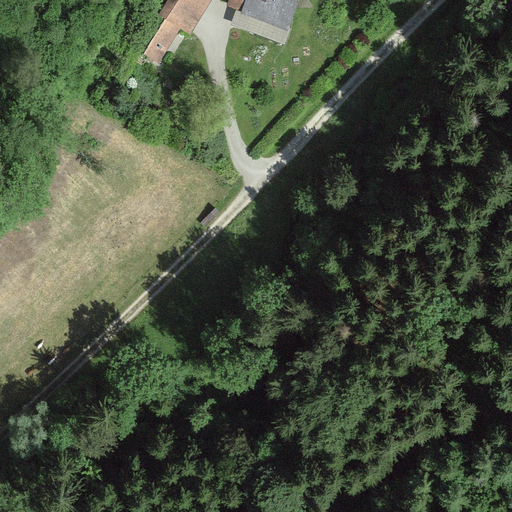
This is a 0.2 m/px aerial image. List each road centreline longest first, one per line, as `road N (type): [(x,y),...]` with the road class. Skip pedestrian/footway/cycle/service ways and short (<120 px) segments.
road 1 (track): [(212,26),(244,204),(442,0)]
road 2 (track): [(244,204),(0,443)]
